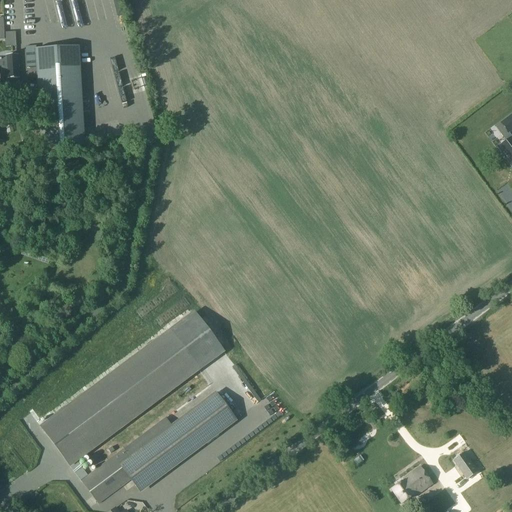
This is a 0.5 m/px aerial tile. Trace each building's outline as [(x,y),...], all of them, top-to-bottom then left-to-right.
[(5,47),(16,46),(15,32),(4,33),(5,47)] [(42,147),(82,145),(76,48),(36,50),(42,147)] [(17,55),(6,55),(7,69),(0,69),(0,76),(7,76),(7,79),(18,79),(17,55)] [(94,77),(94,84),(106,83),(105,76),(94,77)] [(99,94),(110,92),(108,85),(98,88),(99,94)] [(497,147),(511,167),(511,139),(510,137),(497,147)] [(221,349),(194,312),(43,429),(80,480),(87,476),(75,460),(221,349)] [(123,449),(87,476),(80,480),(80,481),(98,506),(131,481),(139,492),(235,420),(217,395),(167,432),(130,459),(123,449)] [(477,473),(463,453),(453,461),(467,480),(477,473)] [(391,491),(401,504),(412,496),(414,498),(432,485),(419,468),(403,479),(404,482),(391,491)] [(483,496),(458,511),(476,511),(488,505),(483,496)]
